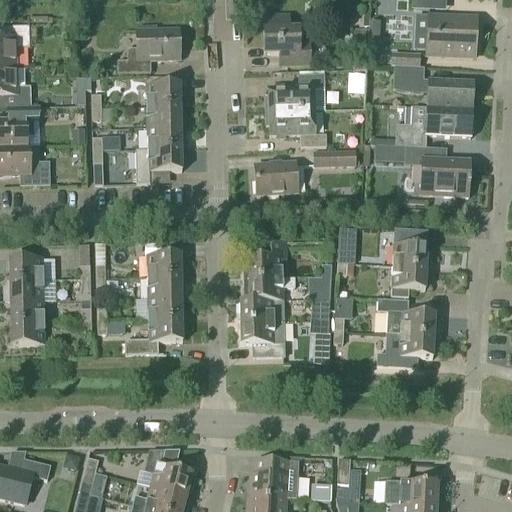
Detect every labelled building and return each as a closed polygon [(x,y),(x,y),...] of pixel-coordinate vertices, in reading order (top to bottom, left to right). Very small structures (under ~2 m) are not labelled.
[(351,10),(346,10),(342,14),(342,20),(346,24),(351,23),(355,20),(355,14),(351,10)] [(472,62),(474,22),(427,20),(425,60),(472,62)] [(367,33),(366,69),(373,70),(373,58),(378,58),(380,25),(377,25),(368,25),(368,30),(368,33),(367,33)] [(0,31),(0,71),(13,72),(13,52),(28,52),(27,31),(0,31)] [(366,69),(367,33),(353,32),(352,45),(347,44),(346,68),(366,69)] [(284,71),(308,70),(307,48),(297,48),(296,33),(261,34),(262,59),(284,59),(284,71)] [(135,36),(135,53),(126,53),(126,65),(116,66),(117,78),(149,77),(149,65),(178,65),(177,35),(135,36)] [(390,70),(393,70),(423,72),(419,71),(419,58),(391,57),(390,70)] [(470,114),(471,86),(427,84),(423,84),(423,72),(393,70),(392,93),(407,97),(426,97),(426,112),(470,114)] [(28,90),(14,91),(13,72),(0,71),(0,112),(29,111),(28,90)] [(296,79),(297,92),(267,93),(267,105),(264,105),(264,117),(312,116),(311,92),(323,91),(322,78),(296,79)] [(144,90),(145,112),(179,110),(178,89),(144,90)] [(91,113),(100,113),(100,99),(90,99),(91,113)] [(145,112),(145,133),(179,132),(179,110),(145,112)] [(403,151),(419,152),(420,140),(469,142),(470,114),(426,112),(411,112),(410,129),(395,129),(394,150),(403,151)] [(0,152),(29,152),(29,151),(26,151),(25,140),(33,140),(33,124),(37,124),(37,113),(14,113),(14,125),(0,125),(0,152)] [(100,113),(91,113),(91,125),(101,124),(100,113)] [(324,139),(313,139),(312,116),(264,117),(264,130),(268,130),(268,141),(298,140),(298,152),(324,151),(324,139)] [(145,133),(146,155),(180,154),(179,132),(145,133)] [(92,143),(92,156),(101,156),(101,142),(92,143)] [(468,166),(445,165),(445,153),(419,152),(403,151),(403,169),(420,170),(419,199),(466,201),(468,166)] [(19,191),(49,190),(48,166),(29,166),(29,152),(0,152),(0,179),(19,179),(19,191)] [(180,154),(146,155),(135,155),(135,189),(148,189),(148,177),(181,176),(180,154)] [(313,172),(355,171),(355,169),(358,169),(358,156),(354,156),(354,155),(312,156),(313,172)] [(102,189),(101,156),(92,156),(93,190),(102,189)] [(255,201),(295,198),(293,168),(252,171),(255,201)] [(127,186),(104,185),(103,208),(127,208),(127,186)] [(410,249),(410,238),(393,237),(393,248),(392,271),(425,273),(426,250),(410,249)] [(255,261),(254,262),(247,262),(242,262),(242,277),(247,277),(247,284),(281,283),(281,261),(286,260),(286,246),(254,247),(255,261)] [(79,283),(89,283),(89,270),(88,270),(88,249),(79,249),(79,283)] [(337,255),(336,268),(346,268),(346,255),(337,255)] [(146,282),(179,281),(179,259),(145,260),(146,282)] [(7,285),(41,285),(40,262),(7,263),(7,285)] [(372,282),(383,283),(384,262),(374,262),(372,282)] [(345,281),(346,268),(336,268),(336,280),(345,281)] [(321,269),(320,282),(330,283),(331,270),(321,269)] [(95,283),(104,283),(104,270),(94,270),(95,283)] [(390,292),(390,301),(404,302),(405,293),(424,294),(425,273),(392,271),(390,292)] [(180,303),(179,281),(146,282),(147,304),(180,303)] [(329,304),(330,283),(320,282),(319,304),(329,304)] [(89,283),(79,283),(80,296),(75,296),(75,305),(90,305),(89,283)] [(104,283),(95,283),(95,296),(105,295),(104,283)] [(243,291),(243,305),(248,305),(248,306),(272,305),(272,306),(281,306),(281,305),(282,305),(282,292),(294,292),(294,283),(281,283),(247,284),(248,291),(243,291)] [(2,306),(8,306),(8,307),(42,306),(41,285),(7,285),(7,292),(1,292),(2,306)] [(180,324),(180,303),(147,304),(147,325),(180,324)] [(403,317),(404,305),(377,304),(376,316),(387,317),(386,338),(433,341),(434,318),(403,317)] [(248,306),(248,305),(243,305),(239,305),(239,328),(282,327),(282,305),(281,305),(281,306),(272,306),(272,305),(248,306)] [(42,328),(42,306),(8,307),(8,329),(42,328)] [(319,312),(318,326),(320,326),(328,326),(328,313),(319,312)] [(81,327),(90,327),(90,313),(80,314),(81,327)] [(96,326),(106,326),(105,313),(96,313),(96,326)] [(333,322),(333,336),(343,336),(343,323),(333,322)] [(181,347),(180,324),(147,325),(148,345),(124,345),(124,360),(157,359),(157,347),(181,347)] [(106,326),(96,326),(96,339),(106,339),(106,326)] [(320,326),(318,326),(318,338),(327,338),(328,326),(320,326)] [(90,327),(81,327),(81,339),(90,339),(90,327)] [(282,327),(239,328),(240,350),(252,350),(252,363),(283,362),(282,327)] [(43,350),(42,328),(8,329),(9,351),(43,350)] [(342,349),(343,336),(333,336),(332,348),(342,349)] [(312,338),(311,368),(327,368),(329,338),(327,338),(318,338),(312,338)] [(376,360),(375,372),(416,374),(417,362),(432,363),(433,341),(386,338),(385,359),(385,360),(376,360)] [(148,455),(145,467),(143,476),(152,478),(148,492),(185,501),(187,492),(191,493),(196,474),(175,469),(178,455),(148,455)] [(87,462),(84,476),(94,478),(97,465),(87,462)] [(348,489),(349,464),(338,463),(336,489),(348,489)] [(45,486),(49,471),(22,465),(19,476),(0,471),(0,504),(22,510),(29,482),(45,486)] [(264,465),(264,479),(249,478),(248,501),(285,503),(286,481),(296,482),(297,467),(264,465)] [(91,490),(94,478),(84,476),(81,487),(91,490)] [(383,486),(382,508),(397,509),(434,511),(435,489),(383,486)] [(310,488),(309,504),(329,505),(330,489),(310,488)] [(186,511),(187,509),(183,508),(185,501),(148,492),(145,504),(134,501),(132,511),(135,511),(186,511)] [(335,506),(346,506),(347,494),(336,493),(335,506)] [(284,511),(285,503),(248,501),(246,511),(284,511)]
